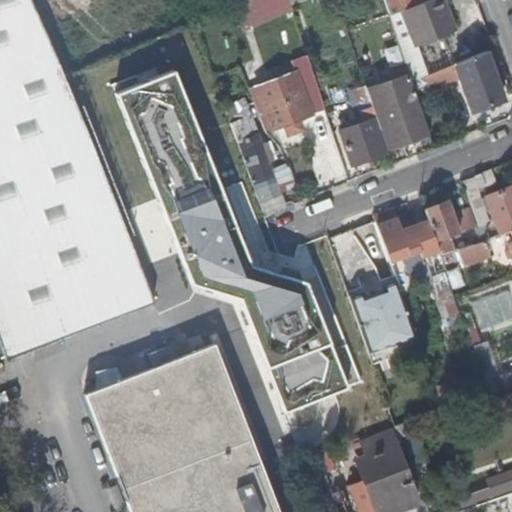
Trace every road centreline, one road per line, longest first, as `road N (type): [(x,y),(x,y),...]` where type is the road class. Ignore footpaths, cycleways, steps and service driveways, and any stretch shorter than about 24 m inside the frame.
road 1 (unknown): [(171,309),(210,294),(262,311),(278,345),(273,415),(306,511)]
road 2 (residential): [(281,234),(511,139)]
